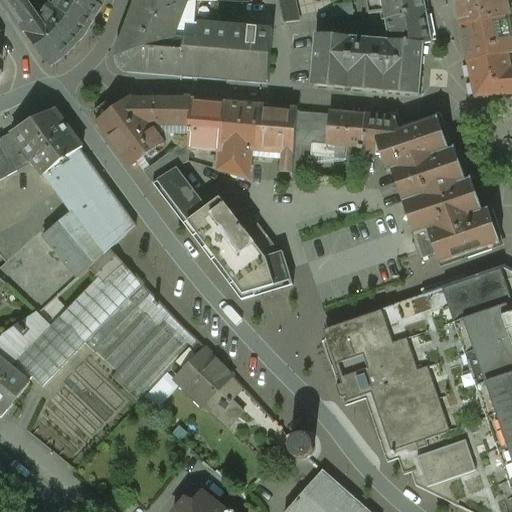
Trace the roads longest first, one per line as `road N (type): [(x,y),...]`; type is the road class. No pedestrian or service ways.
road 1 (residential): [(60,92),(203,284),(367,471),(413,511)]
road 2 (residential): [(90,63),(118,82),(306,99)]
